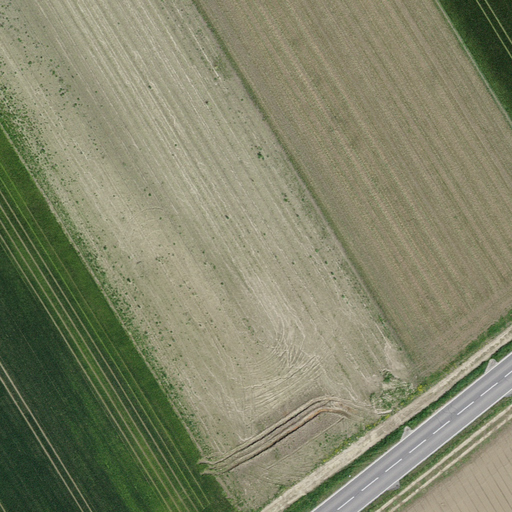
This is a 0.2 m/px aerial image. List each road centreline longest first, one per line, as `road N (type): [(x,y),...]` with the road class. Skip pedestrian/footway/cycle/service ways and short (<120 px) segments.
road 1 (track): [(266,511),(511,323)]
road 2 (unclassified): [(511,383),(344,511)]
road 3 (track): [(394,511),(511,419)]
